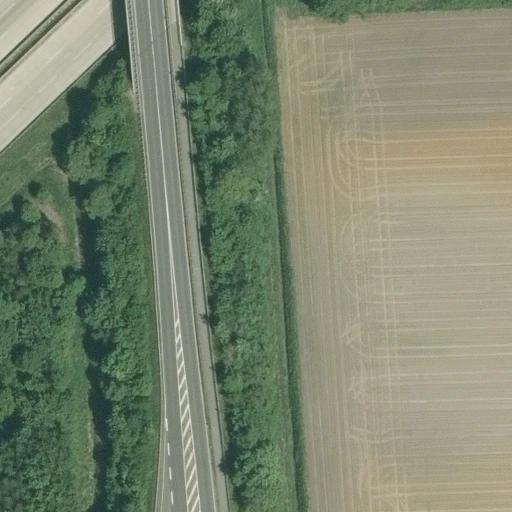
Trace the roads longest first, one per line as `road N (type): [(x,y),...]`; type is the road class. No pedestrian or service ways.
road 1 (tertiary): [(147,0),(188,511)]
road 2 (motorway): [(0,115),(122,0)]
